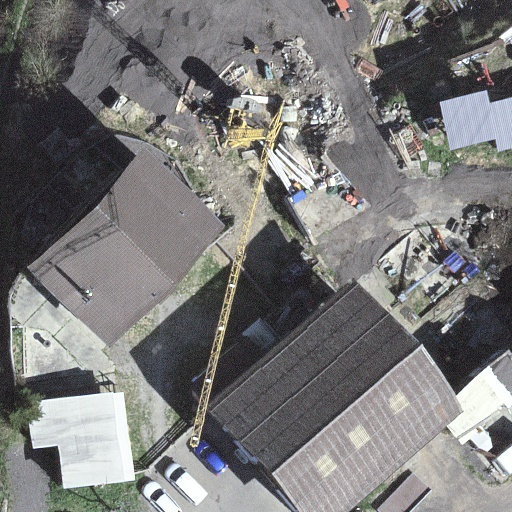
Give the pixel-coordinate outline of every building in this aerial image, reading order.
[(440,176),(511,163),(511,116),(432,131),(440,176)] [(99,366),(207,256),(124,176),(16,286),(99,366)] [(263,511),(355,511),(452,432),(341,298),(190,423),(263,511)] [(486,459),(511,436),(511,364),(511,363),(449,416),(486,459)] [(54,510),(128,502),(119,423),(19,434),(24,480),(51,478),(54,510)]
